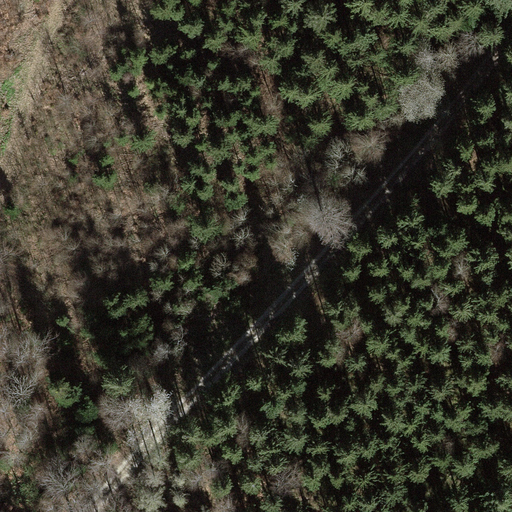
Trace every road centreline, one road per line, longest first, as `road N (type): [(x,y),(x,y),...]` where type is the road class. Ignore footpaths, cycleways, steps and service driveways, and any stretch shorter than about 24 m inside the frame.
road 1 (track): [(511,21),(435,131),(110,511)]
road 2 (track): [(0,191),(68,0)]
